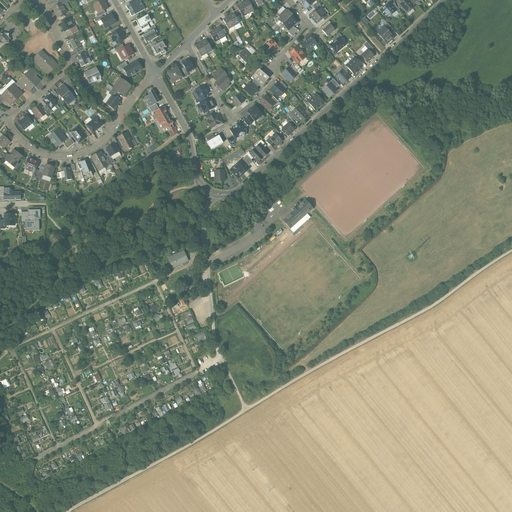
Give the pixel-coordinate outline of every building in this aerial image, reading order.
[(103,0),(94,5),(96,10),(97,9),(99,13),(100,13),(104,11),(108,8),(106,4),(105,4),(103,0)] [(139,0),(136,0),(126,6),(128,11),(129,10),(129,11),(142,4),(139,0)] [(299,0),(298,1),(305,10),(312,4),(310,1),(310,0),(299,0)] [(407,0),(403,0),(398,4),(407,14),(414,7),(413,6),(407,0)] [(248,1),(242,4),(248,14),(254,11),(249,4),(248,1)] [(393,4),(391,6),(396,11),(397,13),(400,11),(395,6),(395,3),(393,4)] [(58,5),(53,8),(57,18),(66,13),(62,4),(58,5)] [(142,4),(129,11),(130,12),(129,13),(132,17),(145,10),(142,4)] [(242,4),(237,7),(238,9),(242,17),(243,17),(248,14),(242,4)] [(390,4),(386,7),(385,6),(383,8),(384,10),(381,12),(386,18),(390,14),(392,15),(396,11),(391,6),(390,4)] [(315,11),(309,15),(314,21),(315,20),(317,23),(322,19),(326,16),(319,8),(315,11)] [(279,16),(281,18),(287,12),(285,10),(279,16)] [(281,18),(278,20),(283,25),(291,17),(292,16),(288,11),(287,12),(281,18)] [(103,18),(101,20),(105,27),(107,26),(108,27),(116,23),(111,14),(103,18)] [(234,14),(228,17),(234,27),(239,24),(236,18),(234,14)] [(151,21),(148,15),(136,21),(138,25),(139,25),(142,29),(149,26),(147,23),(151,21)] [(228,17),(223,20),(224,22),(227,27),(228,30),(234,27),(228,17)] [(291,17),(283,25),(288,30),(292,27),(297,22),(291,17)] [(69,19),(60,24),(65,32),(70,29),(73,27),(69,19)] [(335,30),(330,24),(322,31),(327,37),(335,30)] [(387,24),(383,27),(389,33),(392,29),(387,24)] [(70,29),(72,35),(79,31),(76,26),(73,27),(70,29)] [(220,27),(215,30),(220,40),(225,37),(222,30),(220,27)] [(288,30),(287,32),(292,37),(297,30),(292,27),(288,30)] [(389,33),(383,27),(377,33),(387,44),(393,38),(389,33)] [(120,30),(112,34),(114,37),(112,38),(114,42),(116,41),(117,44),(125,39),(120,30)] [(148,33),(142,36),(146,43),(157,37),(154,30),(148,33)] [(215,30),(209,33),(210,36),(213,41),(214,43),(220,40),(215,30)] [(2,34),(0,34),(0,47),(0,48),(3,46),(2,46),(3,45),(4,46),(5,44),(9,44),(9,41),(10,39),(9,38),(9,35),(5,34),(4,33),(2,34)] [(332,39),(334,42),(339,38),(341,36),(339,33),(332,39)] [(73,38),(69,41),(74,51),(76,50),(82,47),(79,43),(84,40),(81,34),(79,35),(73,38)] [(307,40),(303,44),(308,50),(309,52),(313,49),(312,47),(316,44),(311,37),(307,40)] [(339,38),(334,42),(330,46),(332,48),(331,48),(333,51),(333,50),(336,53),(345,46),(343,43),(343,42),(343,41),(343,40),(342,40),(341,40),(339,38)] [(206,40),(201,44),(206,54),(212,51),(209,46),(206,40)] [(157,44),(151,47),(156,56),(160,53),(161,55),(166,53),(164,49),(167,48),(163,41),(157,44)] [(266,43),(263,46),(271,54),(278,47),(271,41),(267,45),(266,43)] [(368,50),(370,52),(373,49),(367,42),(364,45),(368,50)] [(124,48),(122,44),(114,49),(117,53),(119,52),(119,51),(124,48)] [(201,44),(195,47),(199,54),(201,57),(206,54),(201,44)] [(124,48),(119,51),(119,52),(123,60),(133,54),(129,46),(124,48)] [(251,47),(249,49),(247,47),(244,50),(250,57),(255,52),(251,47)] [(297,47),(289,53),(297,64),(299,62),(301,63),(302,62),(302,60),(301,59),(305,56),(297,47)] [(250,57),(244,50),(238,55),(241,59),(239,60),(246,67),(252,62),(250,60),(252,58),(250,57)] [(368,50),(361,56),(367,62),(374,56),(370,52),(368,50)] [(50,62),(40,52),(33,59),(48,75),(58,66),(52,60),(50,62)] [(85,53),(80,55),(80,56),(77,58),(81,67),(90,63),(91,62),(89,59),(88,59),(85,53)] [(357,61),(354,58),(350,62),(358,71),(362,67),(357,61)] [(189,59),(182,63),(184,68),(187,73),(194,69),(189,59)] [(128,66),(123,69),(128,77),(142,70),(137,61),(128,66)] [(120,71),(123,69),(128,66),(126,62),(118,67),(120,71)] [(358,71),(350,62),(345,66),(348,69),(354,75),(358,71)] [(290,68),(295,74),(298,72),(293,65),(290,68)] [(348,73),(346,71),(341,66),(339,68),(342,71),(345,75),(348,73)] [(96,67),(84,73),(89,85),(101,79),(96,67)] [(289,67),(282,74),(290,82),(297,76),(295,74),(290,68),(289,67)] [(174,70),(173,68),(170,70),(171,71),(167,73),(172,81),(175,79),(177,82),(180,80),(179,79),(182,78),(182,77),(180,73),(177,68),(174,70)] [(213,75),(215,77),(222,71),(220,68),(213,75)] [(268,78),(259,70),(255,75),(257,77),(255,79),(261,84),(262,85),(268,78)] [(215,77),(214,78),(218,83),(217,85),(227,76),(222,71),(215,77)] [(345,75),(342,71),(335,77),(343,85),(349,79),(345,75)] [(34,76),(30,72),(29,72),(25,77),(34,86),(39,82),(34,76)] [(227,76),(217,85),(222,90),(228,84),(230,82),(225,77),(227,76)] [(34,86),(25,77),(20,81),(20,82),(24,86),(29,92),(30,91),(29,91),(34,86)] [(64,82),(70,89),(73,87),(69,78),(64,82)] [(125,83),(122,82),(123,81),(120,79),(117,83),(114,88),(113,88),(118,92),(124,96),(131,86),(125,83)] [(335,89),(339,86),(333,79),(329,83),(330,84),(335,89)] [(79,82),(83,90),(89,88),(85,80),(79,82)] [(287,88),(281,82),(278,85),(285,90),(287,88)] [(251,84),(249,83),(243,90),(252,97),(258,90),(256,89),(251,84)] [(335,89),(330,84),(322,90),(329,98),(337,91),(335,89)] [(17,89),(13,85),(12,85),(13,86),(10,88),(7,91),(16,100),(19,97),(22,94),(17,89)] [(64,85),(56,91),(61,98),(62,98),(67,105),(75,98),(69,91),(69,92),(64,85)] [(278,85),(276,87),(274,86),(270,91),(278,98),(280,96),(281,96),(284,93),(283,92),(285,90),(278,85)] [(203,86),(198,89),(198,90),(195,92),(194,93),(196,95),(197,96),(198,95),(199,98),(200,99),(204,96),(208,94),(208,93),(207,91),(206,91),(205,89),(205,88),(204,87),(203,86)] [(16,100),(7,91),(4,93),(5,94),(2,96),(1,96),(5,100),(10,106),(13,103),(13,102),(16,100)] [(146,97),(151,106),(156,104),(159,102),(153,91),(148,93),(149,96),(146,97)] [(112,96),(108,94),(103,102),(106,104),(112,96)] [(318,97),(316,94),(311,98),(319,107),(324,103),(318,97)] [(239,95),(232,101),(237,107),(244,101),(239,95)] [(57,104),(50,96),(43,101),(46,105),(50,110),(57,104)] [(114,97),(112,96),(106,104),(114,110),(120,102),(114,97)] [(270,100),(266,96),(260,103),(268,110),(274,104),(270,100)] [(278,102),(273,97),(270,100),(274,104),(275,105),(278,102)] [(319,107),(311,98),(307,102),(310,105),(315,111),(319,107)] [(201,105),(202,108),(201,111),(202,112),(204,113),(214,108),(210,100),(208,101),(201,105)] [(154,112),(159,109),(156,104),(151,106),(149,108),(152,113),(154,112)] [(46,105),(44,107),(45,109),(49,114),(52,112),(50,110),(46,105)] [(43,111),(39,106),(36,108),(34,108),(32,110),(32,112),(38,119),(40,116),(42,117),(45,115),(46,115),(43,111)] [(156,120),(165,115),(164,113),(166,113),(166,111),(164,106),(159,109),(154,112),(156,115),(152,117),(154,121),(156,120)] [(255,106),(248,112),(255,121),(259,118),(258,116),(261,114),(255,106)] [(308,117),(299,106),(292,113),(296,117),(301,123),(308,117)] [(97,117),(100,121),(105,117),(97,112),(95,114),(97,117)] [(289,117),(292,121),(296,117),(292,113),(291,112),(288,116),(289,117)] [(214,115),(208,118),(210,123),(208,124),(211,128),(222,122),(219,117),(218,118),(216,117),(215,114),(214,115)] [(29,120),(25,115),(17,122),(24,131),(32,124),(29,120)] [(165,115),(156,120),(162,130),(166,128),(169,129),(171,128),(170,126),(172,125),(173,123),(172,121),(171,122),(167,115),(165,115)] [(97,117),(87,125),(92,133),(103,125),(100,121),(97,117)] [(253,121),(250,117),(244,121),(248,126),(253,121)] [(289,123),(292,127),(295,124),(292,121),(289,117),(286,120),(289,123)] [(29,120),(32,124),(34,127),(38,124),(33,118),(29,120)] [(236,127),(230,130),(233,136),(235,139),(239,137),(240,137),(241,138),(242,138),(243,137),(244,137),(244,135),(246,135),(246,130),(244,130),(240,123),(237,124),(236,127)] [(289,123),(282,129),(288,136),(295,129),(292,127),(289,123)] [(78,144),(87,137),(84,133),(78,126),(70,133),(73,137),(78,144)] [(174,127),(173,128),(173,129),(168,132),(172,138),(177,134),(175,130),(176,129),(176,128),(174,127)] [(275,134),(279,138),(281,136),(275,129),(272,131),(275,134)] [(59,130),(49,137),(56,147),(66,140),(59,130)] [(126,133),(118,138),(125,151),(134,146),(131,142),(134,140),(132,137),(129,138),(126,133)] [(275,134),(267,142),(274,149),(282,141),(279,138),(275,134)] [(10,142),(3,135),(0,138),(0,145),(3,149),(10,142)] [(218,136),(207,142),(210,148),(212,148),(213,149),(223,143),(220,138),(219,138),(218,136)] [(74,143),(71,139),(64,144),(67,149),(74,143)] [(260,144),(264,148),(266,146),(261,140),(258,143),(260,144)] [(114,144),(106,149),(110,155),(111,157),(111,156),(119,152),(114,144)] [(264,148),(260,144),(255,149),(263,158),(266,155),(267,155),(268,155),(268,154),(268,153),(264,148)] [(263,158),(255,149),(250,153),(249,153),(254,158),(257,162),(258,162),(259,162),(260,162),(260,161),(263,158)] [(17,155),(13,151),(11,154),(12,154),(11,155),(10,155),(9,156),(7,159),(10,161),(8,163),(15,168),(18,164),(17,163),(22,156),(18,153),(17,155)] [(7,159),(9,156),(6,153),(2,158),(8,163),(10,161),(7,159)] [(101,153),(93,158),(95,163),(95,164),(96,165),(97,166),(98,165),(100,169),(103,168),(103,167),(107,165),(104,160),(105,160),(101,153)] [(246,155),(241,160),(247,167),(253,162),(251,160),(246,155)] [(38,162),(29,158),(28,161),(27,161),(26,163),(26,164),(24,168),(33,172),(34,172),(35,169),(38,162)] [(86,160),(77,163),(80,170),(82,169),(82,170),(80,171),(81,173),(83,178),(88,176),(89,178),(93,176),(86,160)] [(241,160),(230,170),(238,178),(249,168),(247,167),(241,160)] [(55,168),(46,165),(44,172),(43,176),(51,178),(55,168)] [(70,168),(61,169),(62,172),(61,172),(62,178),(63,178),(63,181),(65,181),(65,182),(68,181),(68,180),(72,180),(70,168)] [(224,171),(214,172),(215,178),(214,178),(214,182),(225,181),(224,171)] [(304,202),(296,209),(294,208),(292,209),(293,211),(287,216),(283,221),(290,229),(292,227),(291,225),(293,223),(294,224),(306,213),(307,214),(312,210),(310,207),(311,206),(306,200),(304,202)] [(25,219),(25,221),(25,231),(39,231),(39,219),(40,219),(40,210),(33,210),(33,212),(28,212),(28,219),(25,219)] [(11,215),(8,215),(4,215),(4,220),(5,226),(9,226),(11,224),(15,224),(14,214),(11,215)] [(184,251),(168,259),(173,270),(189,262),(184,251)] [(66,309),(68,315),(75,313),(73,307),(66,309)] [(139,307),(133,309),(136,316),(142,314),(139,307)] [(118,319),(120,325),(127,323),(125,317),(118,319)] [(94,327),(89,329),(92,336),(97,334),(94,327)] [(47,369),(54,365),(51,359),(44,363),(47,369)] [(93,377),(96,382),(101,380),(99,374),(93,377)] [(4,388),(11,386),(8,378),(1,381),(4,388)] [(203,382),(198,385),(202,392),(207,390),(203,382)] [(121,397),(126,395),(122,386),(118,388),(121,397)] [(62,387),(56,389),(59,396),(65,393),(62,387)] [(107,396),(98,399),(100,404),(109,401),(107,396)] [(110,401),(104,403),(106,410),(112,408),(110,401)] [(169,403),(162,406),(161,406),(156,408),(160,416),(172,410),(169,403)] [(25,434),(14,439),(16,444),(27,439),(25,434)] [(21,444),(15,446),(18,454),(24,452),(21,444)]
